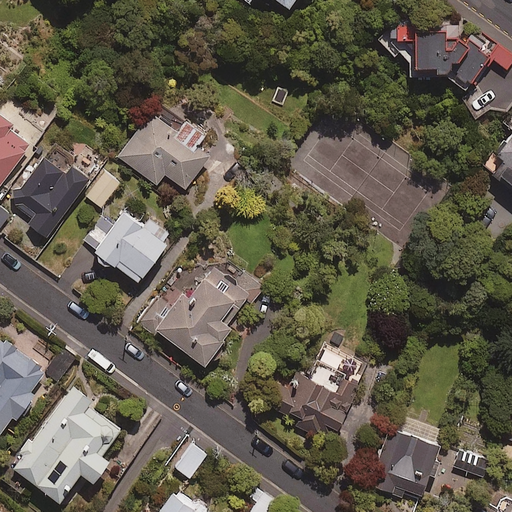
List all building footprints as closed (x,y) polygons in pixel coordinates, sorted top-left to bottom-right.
[(277,0),(296,13),(304,0),(243,0),(251,5),(255,0),(277,0)] [(469,89),(490,59),(505,71),(511,63),(511,55),(471,24),(396,26),(396,43),(412,42),(413,73),(433,73),(433,80),(450,79),(451,89),(469,89)] [(0,191),(34,147),(13,130),(16,127),(0,114),(0,191)] [(179,135),(152,114),(120,157),(159,186),(167,175),(188,191),(212,159),(200,150),(209,137),(189,122),(179,135)] [(511,133),(492,157),(504,167),(494,179),(511,193),(511,133)] [(65,162),(46,147),(4,201),(21,214),(16,221),(51,247),(102,181),(70,156),(65,162)] [(122,184),(109,174),(90,198),(103,208),(122,184)] [(0,230),(12,216),(0,206),(0,230)] [(115,264),(147,287),(176,248),(170,244),(176,236),(156,221),(150,229),(125,210),(92,255),(111,269),(115,264)] [(238,287),(217,271),(194,302),(180,292),(173,301),(163,294),(141,324),(157,336),(161,332),(211,369),(238,333),(227,324),(240,307),(248,313),(267,288),(248,274),(238,287)] [(48,374),(3,342),(0,345),(0,442),(17,419),(21,422),(39,398),(34,394),(48,374)] [(65,348),(48,371),(61,381),(78,358),(65,348)] [(301,419),(298,425),(325,438),(329,428),(343,435),(364,388),(349,381),(343,394),(298,374),(282,411),(301,419)] [(97,403),(74,388),(17,471),(66,505),(86,477),(101,487),(116,466),(105,458),(124,431),(92,409),(97,403)] [(430,499),(437,478),(441,479),(445,464),(442,463),(446,449),(393,432),(375,487),(405,497),(407,492),(430,499)] [(209,456),(187,440),(170,463),(192,479),(209,456)] [(460,448),(454,466),(490,480),(497,462),(460,448)] [(211,511),(179,487),(159,511),(211,511)]
